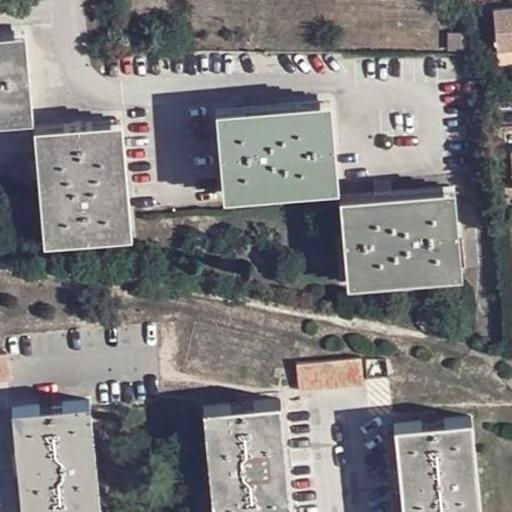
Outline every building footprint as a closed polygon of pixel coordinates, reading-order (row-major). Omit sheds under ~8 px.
[(511,6),(503,7),(504,46),(511,45),(511,6)] [(0,114),(29,113),(24,33),(0,34),(0,114)] [(328,183),(324,103),(219,109),(223,190),(328,183)] [(48,235),(124,231),(118,126),(42,131),(48,235)] [(453,276),(448,195),(343,202),(348,282),(453,276)] [(0,379),(11,379),(8,350),(0,351),(0,379)] [(367,382),(363,354),(300,360),(303,387),(367,382)] [(294,511),(282,399),(256,402),(256,408),(234,410),(233,405),(204,407),(216,511),(252,511),(265,511),(294,511)] [(100,511),(91,402),(62,404),(62,410),(40,412),(39,406),(12,408),(21,511),(100,511)] [(483,511),(473,419),(445,421),(446,427),(425,429),(424,423),(396,426),(404,511),(483,511)]
